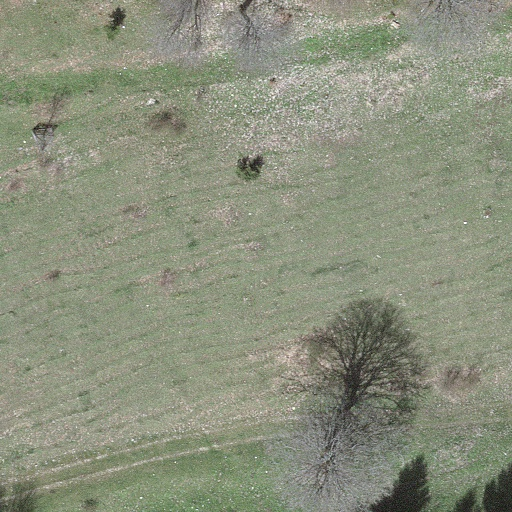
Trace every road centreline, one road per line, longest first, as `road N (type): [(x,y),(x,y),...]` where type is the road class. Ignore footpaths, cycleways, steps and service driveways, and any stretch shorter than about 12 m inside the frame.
road 1 (track): [(0,496),(204,450),(511,408)]
road 2 (track): [(0,84),(179,72),(511,17)]
